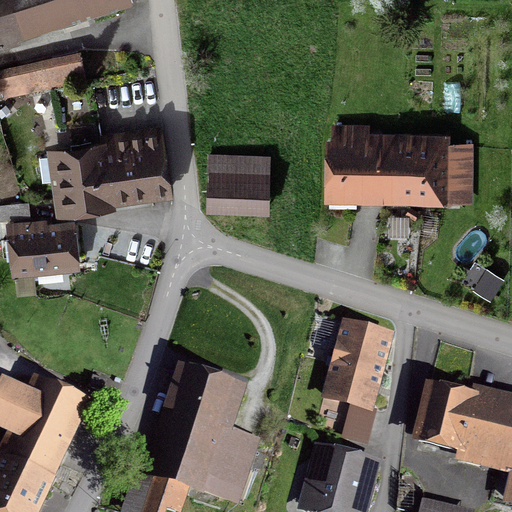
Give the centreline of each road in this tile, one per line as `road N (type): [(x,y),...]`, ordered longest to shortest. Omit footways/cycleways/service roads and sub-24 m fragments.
road 1 (unclassified): [(190,248),(511,340)]
road 2 (residential): [(190,248),(121,448),(85,511)]
road 3 (residential): [(162,0),(190,248)]
